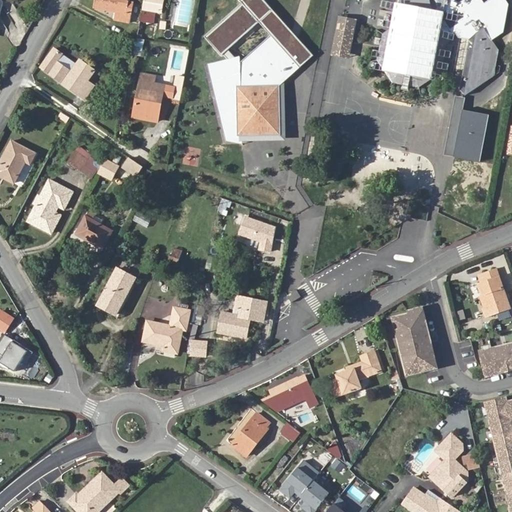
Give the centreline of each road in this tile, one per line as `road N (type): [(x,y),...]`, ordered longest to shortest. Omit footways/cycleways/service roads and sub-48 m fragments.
road 1 (residential): [(427,274),(296,351),(158,417)]
road 2 (residential): [(77,399),(0,238)]
road 3 (unknown): [(17,76),(127,152),(146,153),(156,141)]
road 4 (residential): [(427,274),(455,376),(475,388),(511,381)]
road 5 (residential): [(160,437),(272,511)]
road 6 (residential): [(0,510),(26,481),(106,441)]
road 7 (residential): [(0,110),(58,0)]
